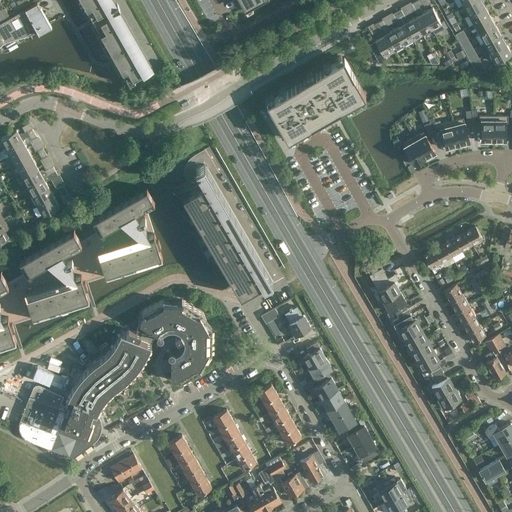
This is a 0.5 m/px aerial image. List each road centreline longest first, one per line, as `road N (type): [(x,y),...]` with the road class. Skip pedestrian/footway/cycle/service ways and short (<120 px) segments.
road 1 (tertiary): [(145,0),(438,511)]
road 2 (unclassified): [(69,108),(129,132),(154,131),(392,0)]
road 3 (tertiary): [(468,511),(313,250)]
road 4 (tertiary): [(313,250),(170,0)]
road 5 (unclassified): [(202,150),(283,286),(247,305),(275,359)]
road 6 (residential): [(78,478),(116,447),(275,359)]
road 7 (residential): [(386,219),(482,387),(511,397)]
road 8 (residential): [(428,195),(423,176),(493,156),(506,164),(497,200)]
road 9 (unclassified): [(342,480),(275,359)]
